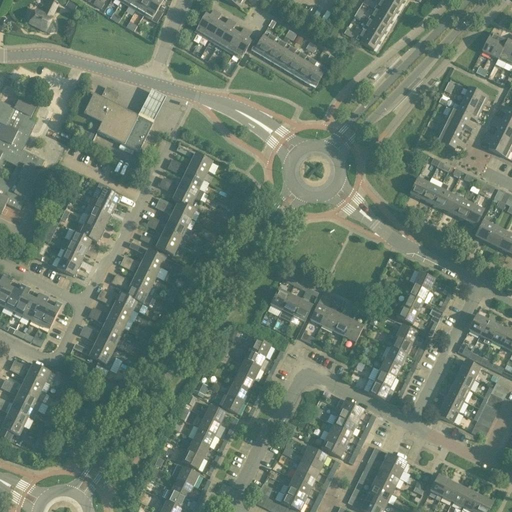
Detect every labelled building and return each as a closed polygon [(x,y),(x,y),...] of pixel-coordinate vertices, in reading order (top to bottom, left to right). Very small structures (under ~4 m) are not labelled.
[(135,12),(142,0),(132,0),(128,8),(135,12)] [(143,17),(153,0),(142,0),(135,12),(143,17)] [(160,13),(157,11),(160,7),(163,0),(157,0),(157,1),(156,0),(153,0),(143,17),(156,25),(162,14),(160,13)] [(244,2),(241,0),(223,0),(239,10),(244,2)] [(379,0),(355,41),(373,52),(404,0),(379,0)] [(45,33),(49,35),(53,34),(54,31),(53,28),(49,26),(52,19),(51,19),(57,5),(50,2),(43,15),(35,11),(28,25),(45,33)] [(68,2),(65,7),(74,13),(77,7),(68,2)] [(100,2),(96,8),(101,11),(104,5),(100,2)] [(202,38),(216,13),(213,11),(209,18),(205,15),(194,33),(202,38)] [(216,13),(202,38),(209,42),(220,24),(217,22),(221,16),(216,13)] [(220,24),(209,42),(217,47),(232,22),(228,20),(224,27),(220,24)] [(232,22),(217,47),(225,51),(235,33),(232,31),(236,25),(232,22)] [(235,33),(225,51),(232,56),(247,31),(243,29),(239,36),(235,33)] [(247,40),(251,34),(247,31),(232,56),(240,61),(251,43),(247,40)] [(316,87),(327,69),(265,32),(262,37),(258,45),(255,43),(252,49),(316,87)] [(489,56),(498,37),(490,33),(480,52),(489,56)] [(498,37),(489,56),(497,60),(506,41),(498,37)] [(505,64),(511,49),(511,39),(510,43),(506,41),(497,60),(505,64)] [(507,75),(509,76),(511,69),(511,49),(505,64),(506,65),(503,69),(508,72),(507,75)] [(464,97),(483,106),(487,98),(468,89),(464,97)] [(138,117),(112,104),(116,96),(109,92),(105,101),(93,95),(83,116),(101,125),(97,134),(138,154),(153,125),(138,117)] [(151,95),(138,117),(153,125),(165,102),(151,95)] [(32,186),(38,173),(34,171),(36,167),(40,169),(44,162),(22,151),(35,124),(29,121),(37,104),(20,96),(14,110),(0,102),(0,123),(1,124),(0,126),(0,213),(1,214),(6,204),(19,211),(24,200),(28,202),(35,188),(32,186)] [(483,106),(464,97),(460,105),(479,114),(483,106)] [(479,114),(460,105),(456,113),(450,110),(470,120),(475,122),(479,114)] [(502,118),(511,123),(511,113),(499,107),(497,112),(504,115),(502,118)] [(470,120),(450,110),(446,118),(472,131),(474,126),(468,123),(470,120)] [(472,131),(446,118),(442,126),(462,135),(464,132),(470,135),(472,131)] [(511,123),(502,118),(500,122),(494,119),(492,123),(511,132),(511,123)] [(495,134),(511,142),(511,132),(492,123),(490,127),(496,131),(495,134)] [(462,135),(442,126),(438,134),(465,147),(467,143),(460,139),(462,135)] [(89,143),(93,136),(87,133),(84,140),(89,143)] [(465,147),(438,134),(434,142),(454,152),(456,147),(463,151),(465,147)] [(484,139),(510,152),(511,147),(511,142),(495,134),(493,138),(486,135),(484,139)] [(510,152),(484,139),(482,143),(489,147),(487,151),(506,160),(510,152)] [(190,165),(208,173),(212,164),(195,155),(190,165)] [(437,168),(440,163),(433,159),(430,165),(437,168)] [(186,174),(203,182),(208,173),(190,165),(186,174)] [(444,165),(441,170),(448,174),(451,168),(444,165)] [(459,179),(462,173),(455,170),(452,176),(459,179)] [(203,182),(186,174),(181,183),(199,191),(203,182)] [(470,184),(473,179),(466,175),(463,181),(470,184)] [(420,200),(428,185),(417,179),(409,195),(420,200)] [(480,189),(483,184),(477,181),(474,186),(480,189)] [(204,194),(199,191),(181,183),(177,192),(194,200),(200,202),(204,194)] [(115,192),(99,184),(96,190),(101,192),(97,200),(115,208),(119,199),(113,196),(115,192)] [(483,184),(480,189),(478,195),(484,197),(486,192),(492,195),(495,189),(483,184)] [(431,206),(439,190),(428,185),(420,200),(431,206)] [(448,187),(442,185),(439,190),(431,206),(442,211),(450,195),(445,193),(448,187)] [(498,202),(499,202),(504,193),(498,190),(494,200),(498,202)] [(178,204),(178,203),(190,209),(194,200),(177,192),(172,201),(178,204)] [(504,193),(499,202),(504,205),(509,195),(504,193)] [(453,216),(461,201),(450,195),(442,211),(453,216)] [(229,205),(235,208),(239,201),(233,198),(229,205)] [(93,208),(110,217),(115,208),(97,200),(93,208)] [(464,222),(472,206),(461,201),(453,216),(464,222)] [(505,205),(504,205),(499,202),(498,202),(495,208),(502,211),(505,205)] [(173,212),(176,214),(191,221),(195,212),(190,209),(178,203),(178,204),(173,212)] [(472,206),(464,222),(475,227),(483,211),(472,206)] [(88,217),(106,226),(110,217),(93,208),(88,217)] [(173,212),(170,211),(166,209),(164,214),(168,216),(168,215),(171,217),(169,222),(186,230),(191,221),(176,214),(173,212)] [(218,212),(215,219),(224,224),(228,217),(218,212)] [(84,227),(101,235),(106,226),(88,217),(84,227)] [(485,217),(482,222),(474,237),(486,243),(493,227),(487,224),(489,219),(485,217)] [(167,226),(163,224),(160,222),(157,227),(161,229),(161,228),(165,230),(182,239),(186,230),(169,222),(167,226)] [(79,235),(91,242),(97,244),(101,235),(84,227),(79,235)] [(496,248),(504,232),(493,227),(486,243),(496,248)] [(160,240),(176,247),(177,248),(182,239),(165,230),(160,240)] [(508,254),(511,245),(511,236),(504,232),(496,248),(508,254)] [(70,242),(87,251),(91,242),(79,235),(74,233),(70,242)] [(177,248),(176,247),(160,240),(155,249),(173,258),(177,248)] [(208,241),(204,250),(211,253),(211,251),(215,244),(208,241)] [(65,251),(82,260),(87,251),(70,242),(65,251)] [(61,260),(78,269),(82,260),(65,251),(61,260)] [(143,261),(160,270),(165,261),(148,252),(143,261)] [(78,269),(61,260),(56,270),(73,278),(78,269)] [(139,270),(156,278),(160,270),(143,261),(139,270)] [(134,279),(151,288),(156,278),(139,270),(134,279)] [(434,281),(418,273),(412,285),(428,293),(434,281)] [(0,306),(4,308),(13,290),(9,287),(12,281),(7,279),(0,293),(0,306)] [(151,288),(134,279),(130,288),(147,296),(151,288)] [(406,296),(423,304),(428,293),(412,285),(406,296)] [(13,290),(4,308),(11,312),(10,315),(12,316),(25,288),(21,286),(18,292),(13,290)] [(22,317),(31,299),(27,296),(30,290),(25,288),(12,316),(14,317),(15,314),(22,317)] [(152,299),(147,296),(130,288),(125,297),(142,305),(143,305),(148,308),(152,299)] [(281,312),(289,296),(278,290),(270,307),(281,312)] [(108,300),(112,302),(114,297),(102,291),(99,296),(108,300)] [(138,314),(142,306),(142,305),(125,297),(120,294),(116,304),(133,312),(138,314)] [(31,299),(22,317),(29,321),(28,324),(30,325),(43,297),(39,295),(36,301),(31,299)] [(292,318),(300,301),(289,296),(281,312),(292,318)] [(401,307),(417,315),(423,304),(406,296),(401,307)] [(40,326),(49,307),(45,305),(48,299),(43,297),(30,325),(32,326),(33,323),(40,326)] [(300,301),(292,318),(304,323),(312,307),(300,301)] [(48,334),(62,306),(57,303),(54,310),(49,307),(40,326),(47,330),(44,336),(46,337),(48,334)] [(133,312),(116,304),(111,313),(128,321),(133,312)] [(317,305),(309,321),(321,327),(329,311),(317,305)] [(417,315),(401,307),(395,319),(412,327),(417,315)] [(436,310),(432,318),(440,321),(443,314),(436,310)] [(332,332),(340,316),(329,311),(321,327),(332,332)] [(156,323),(160,315),(156,312),(151,321),(156,323)] [(133,323),(128,321),(111,313),(107,322),(124,330),(129,332),(133,323)] [(479,336),(487,321),(476,315),(468,331),(479,336)] [(343,338),(351,322),(340,316),(332,332),(343,338)] [(485,339),(483,344),(489,346),(491,342),(498,327),(487,321),(479,336),(485,339)] [(102,330),(120,339),(124,330),(107,322),(102,330)] [(351,322),(343,338),(355,344),(363,328),(351,322)] [(411,345),(417,333),(401,326),(395,337),(411,345)] [(501,347),(509,332),(498,327),(491,342),(501,347)] [(98,339),(115,348),(120,339),(102,330),(98,339)] [(511,352),(511,333),(509,332),(501,347),(511,352)] [(390,349),(406,356),(411,345),(395,337),(390,335),(384,346),(390,349)] [(24,340),(29,343),(31,344),(34,339),(26,336),(24,340)] [(44,341),(35,336),(31,344),(40,349),(44,341)] [(305,343),(311,346),(314,340),(309,337),(305,343)] [(422,346),(426,348),(430,340),(426,338),(422,346)] [(115,348),(98,339),(93,348),(111,357),(115,348)] [(271,348),(255,340),(249,352),(265,359),(271,348)] [(462,345),(457,353),(457,354),(464,357),(467,352),(465,351),(467,347),(462,345)] [(96,367),(109,373),(116,359),(111,357),(93,348),(89,358),(98,363),(96,367)] [(424,352),(418,348),(414,356),(421,359),(424,352)] [(384,360),(400,368),(406,356),(390,349),(384,360)] [(244,363),(260,371),(265,359),(249,352),(244,363)] [(478,357),(471,354),(468,359),(475,363),(478,357)] [(488,362),(482,359),(479,365),(486,368),(488,362)] [(379,371),(395,379),(400,368),(384,360),(379,371)] [(360,372),(364,364),(359,362),(359,363),(356,370),(360,372)] [(459,373),(474,381),(480,369),(464,362),(459,373)] [(238,374),(254,382),(260,371),(244,363),(238,374)] [(28,375),(48,385),(49,383),(46,381),(50,374),(33,365),(28,375)] [(490,370),(497,373),(500,368),(493,365),(490,370)] [(504,370),(503,370),(501,375),(508,379),(510,373),(504,370)] [(373,383),(389,391),(395,379),(379,371),(373,383)] [(453,384),(469,391),(474,381),(459,373),(453,384)] [(232,385),(249,393),(254,382),(238,374),(232,385)] [(48,385),(28,375),(24,384),(41,392),(44,386),(47,387),(48,385)] [(192,394),(202,399),(204,396),(202,395),(206,387),(199,383),(195,392),(193,391),(192,394)] [(389,391),(373,383),(368,394),(384,402),(389,391)] [(47,395),(41,392),(24,384),(20,393),(42,404),(47,395)] [(448,395),(463,403),(469,391),(453,384),(448,395)] [(506,396),(509,390),(496,384),(493,389),(506,396)] [(227,397),(243,405),(249,393),(232,385),(227,397)] [(506,396),(493,389),(490,395),(503,401),(506,396)] [(66,395),(57,390),(54,398),(63,402),(66,395)] [(32,410),(38,413),(42,404),(20,393),(15,402),(32,410)] [(442,406),(458,413),(463,403),(448,395),(442,406)] [(503,401),(490,395),(487,401),(500,407),(503,401)] [(186,405),(192,407),(195,400),(189,397),(186,405)] [(221,408),(237,416),(243,405),(227,397),(221,408)] [(364,412),(344,402),(340,400),(336,409),(340,411),(340,410),(360,420),(364,412)] [(500,407),(487,401),(485,406),(498,412),(500,407)] [(11,411),(31,421),(32,419),(29,417),(32,410),(15,402),(11,411)] [(458,413),(442,406),(437,417),(452,425),(458,413)] [(498,412),(485,406),(482,411),(495,418),(498,412)] [(220,426),(226,415),(210,407),(204,418),(220,426)] [(336,418),(356,428),(360,420),(340,410),(340,411),(336,418)] [(6,420),(23,428),(27,421),(30,423),(31,421),(11,411),(6,420)] [(495,418),(482,411),(479,417),(492,423),(495,418)] [(492,423),(479,417),(477,422),(490,429),(492,423)] [(198,430),(215,438),(220,426),(204,418),(198,430)] [(332,426),(352,436),(356,428),(336,418),(332,426)] [(50,430),(54,421),(50,419),(46,428),(50,430)] [(19,438),(20,435),(23,428),(6,420),(0,432),(0,437),(9,443),(13,435),(19,438)] [(490,429),(477,422),(474,428),(487,434),(490,429)] [(179,433),(181,427),(176,425),(173,430),(179,433)] [(352,436),(332,426),(329,434),(348,444),(352,436)] [(487,434),(474,428),(471,434),(484,441),(487,434)] [(193,441),(209,449),(215,438),(198,430),(193,441)] [(325,442),(344,452),(348,444),(329,434),(325,442)] [(45,439),(38,436),(29,452),(36,456),(40,448),(42,445),(44,441),(45,440),(45,439)] [(289,439),(285,447),(286,447),(290,449),(294,441),(289,439)] [(187,452),(203,460),(209,449),(193,441),(187,452)] [(344,452),(325,442),(321,450),(340,460),(344,452)] [(503,450),(511,454),(511,447),(506,444),(503,450)] [(327,458),(308,448),(304,456),(323,466),(327,458)] [(511,454),(503,450),(500,456),(511,461),(511,454)] [(203,460),(187,452),(181,464),(198,472),(203,460)] [(383,463),(403,473),(407,465),(387,455),(383,463)] [(300,464),(319,474),(323,466),(304,456),(300,464)] [(380,471),(399,481),(403,473),(383,463),(380,471)] [(296,472),(297,473),(315,482),(319,474),(300,464),(296,472)] [(336,472),(338,467),(333,464),(330,470),(336,472)] [(199,476),(184,468),(178,465),(172,477),(177,480),(193,488),(199,476)] [(376,479),(395,489),(399,481),(380,471),(376,479)] [(292,480),(311,490),(315,482),(297,473),(296,472),(292,480)] [(332,480),(335,474),(329,472),(327,478),(332,480)] [(437,496),(435,500),(439,502),(441,498),(449,482),(437,476),(429,492),(437,496)] [(372,487),(391,497),(395,489),(376,479),(372,487)] [(172,491),(176,493),(188,499),(193,488),(177,480),(172,491)] [(288,488),(307,498),(311,490),(292,480),(288,488)] [(328,488),(331,482),(325,480),(323,485),(328,488)] [(452,503),(460,488),(449,482),(441,498),(452,503)] [(263,485),(259,493),(263,495),(268,497),(270,498),(274,491),(263,485)] [(368,495),(387,504),(391,497),(372,487),(368,495)] [(284,496),(304,505),(307,498),(288,488),(284,496)] [(324,496),(327,490),(321,488),(319,493),(324,496)] [(463,508),(470,493),(460,488),(452,503),(463,508)] [(166,502),(176,507),(182,510),(188,499),(176,493),(172,491),(166,502)] [(258,492),(253,503),(258,506),(263,495),(259,493),(258,492)] [(463,508),(461,511),(474,511),(482,498),(470,493),(463,508)] [(258,506),(263,508),(268,497),(263,495),(258,506)] [(364,503),(382,511),(383,511),(387,504),(368,495),(364,503)] [(300,511),(304,505),(284,496),(281,504),(283,505),(288,507),(293,510),(297,511),(300,511)] [(320,504),(323,498),(318,496),(315,501),(320,504)] [(273,500),(270,498),(268,497),(263,508),(268,511),(273,500)] [(488,511),(493,504),(482,498),(474,511),(488,511)] [(273,500),(268,511),(270,511),(273,511),(278,502),(273,500)] [(161,511),(181,511),(182,510),(176,507),(166,502),(161,511)] [(279,511),(283,505),(281,504),(278,502),(273,511),(279,511)] [(382,511),(364,503),(360,511),(361,511),(382,511)]
